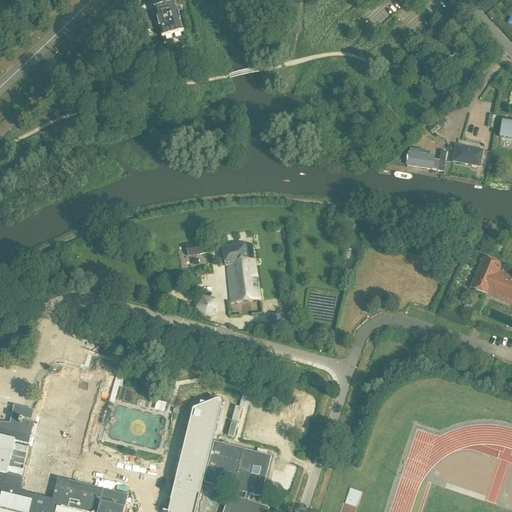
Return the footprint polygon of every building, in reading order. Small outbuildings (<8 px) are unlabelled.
[(163,38),(164,43),(184,38),(183,33),(176,4),(155,9),(158,19),(157,19),(159,28),(160,28),(163,38)] [(141,17),(147,39),(155,37),(149,15),(141,17)] [(487,127),(493,128),(494,128),(496,116),(489,115),(487,127)] [(511,140),(511,121),(503,120),(500,139),(511,140)] [(429,129),(433,134),(440,128),(436,123),(429,129)] [(453,162),(480,167),(483,151),(456,146),(453,162)] [(432,170),(438,171),(439,161),(434,160),(434,157),(429,156),(429,153),(424,152),(424,155),(409,153),(407,166),(432,170)] [(439,161),(438,171),(444,172),(445,162),(447,153),(441,152),(439,161)] [(186,246),(188,256),(203,254),(202,244),(186,246)] [(227,266),(231,303),(260,300),(255,260),(256,260),(256,259),(247,260),(246,256),(244,244),(222,248),(225,266),(227,266)] [(135,249),(137,258),(147,256),(145,247),(135,249)] [(502,264),(487,259),(483,257),(470,288),(489,296),(511,305),(511,275),(499,270),(502,264)] [(215,300),(214,300),(203,297),(197,308),(205,317),(216,313),(215,300)] [(283,331),(282,315),(270,316),(271,332),(283,331)] [(119,367),(107,363),(104,375),(115,378),(119,367)] [(115,392),(99,388),(96,399),(113,402),(115,392)] [(0,511),(179,511),(186,483),(74,456),(79,438),(62,434),(23,420),(23,418),(21,417),(18,427),(10,425),(11,423),(0,422),(0,511)] [(262,511),(264,505),(249,502),(251,494),(263,497),(272,454),(213,442),(205,482),(227,487),(221,511),(262,511)] [(352,488),(346,502),(355,505),(360,491),(352,488)]
